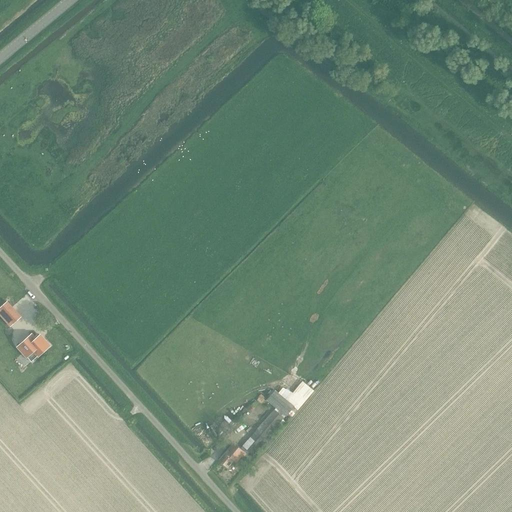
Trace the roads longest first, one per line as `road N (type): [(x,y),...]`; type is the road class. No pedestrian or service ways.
road 1 (unclassified): [(236,511),(0,252)]
road 2 (unknown): [(346,0),(511,141)]
